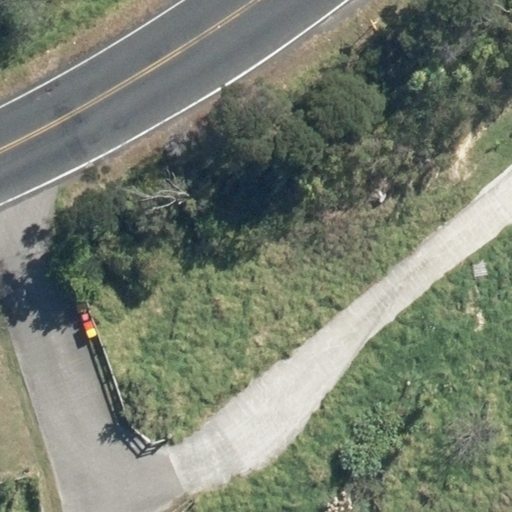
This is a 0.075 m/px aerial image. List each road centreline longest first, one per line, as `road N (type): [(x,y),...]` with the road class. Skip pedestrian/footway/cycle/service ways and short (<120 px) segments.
road 1 (unknown): [(511,163),(119,511)]
road 2 (tertiary): [(0,151),(174,55),(255,0)]
